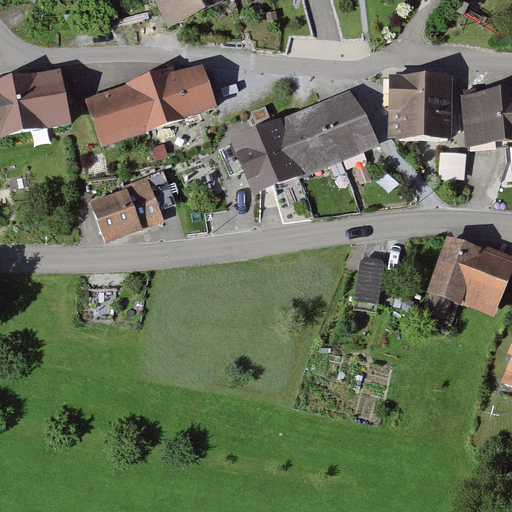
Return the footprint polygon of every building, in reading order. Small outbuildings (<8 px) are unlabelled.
[(179,32),(247,0),(173,0),(166,4),(179,32)] [(95,103),(111,150),(228,111),(212,64),(95,103)] [(0,87),(0,145),(81,128),(69,73),(0,87)] [(465,81),(400,77),(397,140),(461,144),(465,81)] [(511,91),(475,95),(480,152),(511,149),(511,91)] [(346,166),(386,149),(362,93),(322,110),(346,166)] [(306,183),(346,166),(322,110),(282,126),(306,183)] [(266,200),(306,183),(282,126),(242,143),(266,200)] [(133,192),(101,204),(117,244),(171,224),(153,177),(131,185),(133,192)] [(511,308),(511,261),(457,241),(437,295),(508,321),(511,308)] [(393,264),(363,259),(357,298),(386,303),(393,264)]
